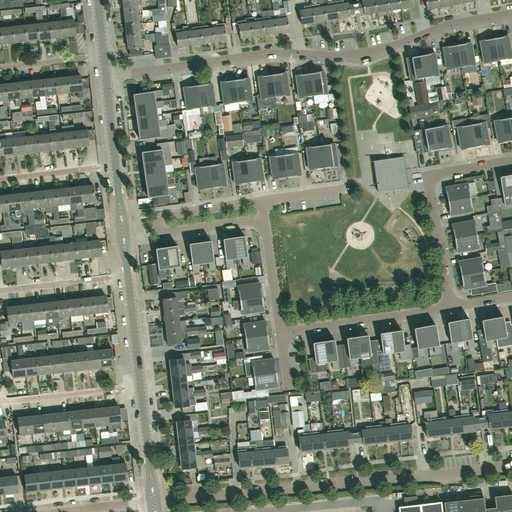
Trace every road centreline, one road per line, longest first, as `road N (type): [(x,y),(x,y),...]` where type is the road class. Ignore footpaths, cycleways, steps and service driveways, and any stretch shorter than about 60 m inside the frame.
road 1 (residential): [(511,14),(426,33),(365,59),(267,55),(106,78)]
road 2 (residential): [(151,501),(511,465)]
road 3 (tertiary): [(151,501),(119,229)]
road 4 (residential): [(449,304),(426,176),(511,161)]
road 5 (residential): [(276,320),(295,329),(449,304)]
road 6 (tertiary): [(119,229),(106,78)]
road 7 (residential): [(0,401),(121,388)]
